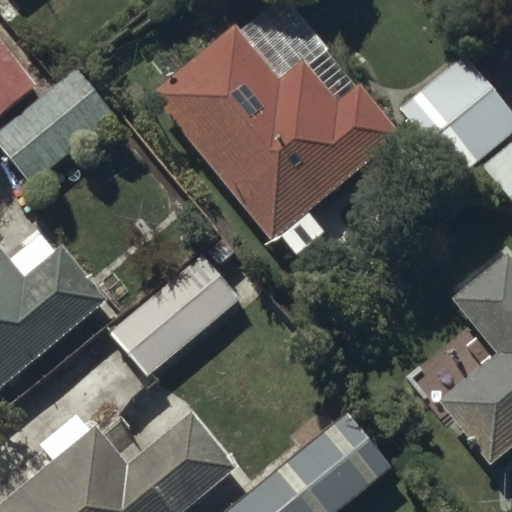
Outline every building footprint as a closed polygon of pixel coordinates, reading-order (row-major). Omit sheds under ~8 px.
[(273,0),(265,0),(148,95),(266,240),(276,232),(295,256),(323,233),(304,209),(396,134),(355,84),(351,87),(322,52),(318,54),(273,0)] [(0,43),(0,113),(34,87),(0,43)] [(511,132),(511,117),(460,54),(395,107),(454,180),(511,132)] [(111,114),(73,69),(0,129),(0,149),(28,182),(111,114)] [(511,138),(479,165),(511,205),(511,138)] [(0,386),(103,300),(61,250),(54,256),(35,235),(6,260),(0,253),(0,386)] [(146,379),(240,294),(199,249),(105,334),(146,379)] [(511,444),(511,263),(503,253),(449,298),(495,354),(436,402),(488,464),(511,444)] [(334,511),(388,467),(342,411),(221,511),(334,511)] [(0,511),(177,511),(231,467),(186,415),(124,467),(90,428),(0,503),(0,511)]
